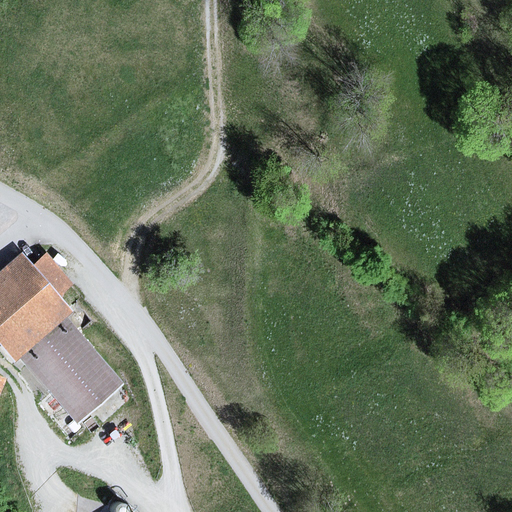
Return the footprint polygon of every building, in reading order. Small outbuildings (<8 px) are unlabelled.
[(48,254),(34,266),(61,297),(75,285),(48,254)] [(23,255),(0,275),(0,339),(19,362),(23,359),(69,318),(75,313),(61,297),(34,266),(23,255)] [(69,318),(23,359),(78,423),(125,382),(69,318)] [(0,403),(8,382),(0,378),(0,403)] [(126,511),(127,509),(126,507),(125,505),(123,503),(121,502),(119,502),(117,503),(115,504),(113,506),(112,508),(112,511),(126,511)]
